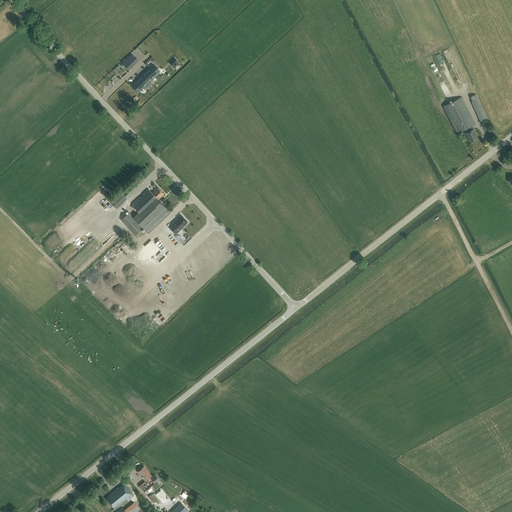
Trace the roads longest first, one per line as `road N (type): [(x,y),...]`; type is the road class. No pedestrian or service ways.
road 1 (unclassified): [(295,308),(12,0)]
road 2 (unclassified): [(39,511),(295,308)]
road 3 (unclassified): [(295,308),(511,136)]
road 4 (track): [(511,329),(440,192)]
